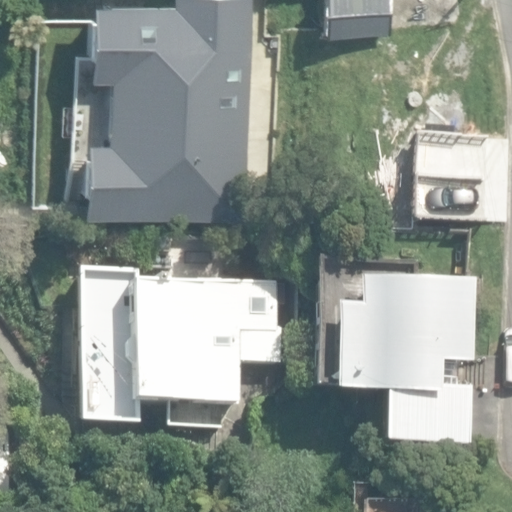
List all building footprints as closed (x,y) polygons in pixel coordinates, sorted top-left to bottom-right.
[(85,0),(76,210),(239,217),(248,0),(167,0),(168,1),(137,0),(85,0)] [(265,0),(265,29),(323,29),(322,0),(265,0)] [(338,0),(339,25),(368,25),(367,0),(338,0)] [(389,229),(452,230),(454,147),(392,144),(389,229)] [(371,449),(458,451),(462,282),(348,280),(347,287),(301,287),(301,401),(372,400),(371,449)] [(126,406),(235,407),(235,406),(236,352),(273,353),(274,284),(128,282),(126,405),(126,406)] [(0,498),(14,498),(10,457),(0,457),(0,498)]
